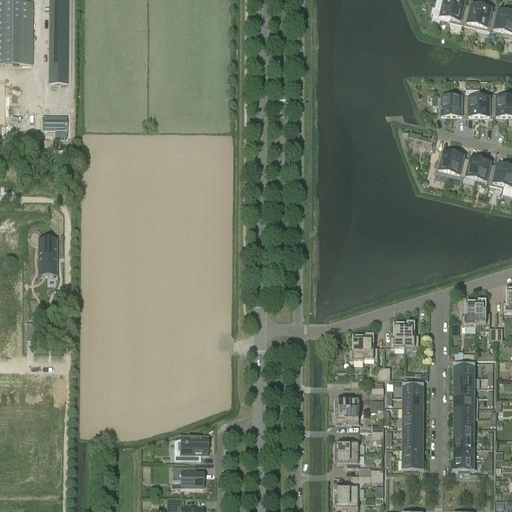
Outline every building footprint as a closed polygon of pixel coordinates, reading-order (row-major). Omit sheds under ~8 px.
[(0,0),(0,67),(31,67),(31,5),(8,5),(7,0),(0,0)] [(49,0),(49,86),(66,86),(67,0),(49,0)] [(432,10),(430,17),(433,18),(431,24),(440,26),(440,24),(449,26),(450,26),(455,3),(448,2),(445,1),(445,3),(441,2),(437,1),(435,11),(432,10)] [(455,3),(450,26),(463,29),(468,8),(464,7),(465,6),(455,3)] [(468,8),(463,29),(476,32),(482,10),(475,8),(472,7),(471,9),(468,8)] [(482,10),(476,32),(490,35),(491,32),(490,32),(495,15),(491,14),(492,12),(488,11),(482,10)] [(495,15),(490,32),(491,32),(504,36),(509,16),(502,14),(499,14),(498,15),(495,15)] [(504,36),(503,38),(503,39),(511,40),(511,16),(509,16),(504,36)] [(466,101),(465,119),(469,119),(473,119),(473,121),(479,121),(479,95),(479,92),(466,92),(466,101)] [(479,95),(479,121),(486,121),(486,119),(489,119),(493,119),(493,101),(488,101),(488,96),(479,95)] [(432,98),(432,109),(437,109),(437,119),(441,119),(441,121),(445,121),(452,121),(452,101),(438,101),(438,99),(432,98)] [(493,101),(493,119),(500,119),(500,121),(507,121),(507,101),(507,98),(493,98),(493,101)] [(452,101),(452,121),(458,121),(458,119),(465,119),(466,101),(452,101)] [(2,133),(13,132),(13,123),(2,123),(2,133)] [(435,165),(434,172),(436,172),(435,176),(449,179),(454,157),(448,155),(447,157),(440,155),(437,166),(435,165)] [(454,157),(449,179),(462,182),(463,180),(467,162),(460,160),(460,159),(454,157)] [(467,162),(463,180),(476,183),(481,163),(471,161),(470,163),(467,162)] [(476,183),(475,186),(489,189),(494,168),(490,167),(491,166),(481,163),(476,183)] [(494,168),(489,189),(502,192),(503,189),(508,170),(498,167),(497,169),(494,168)] [(511,170),(508,170),(503,189),(511,191),(511,170)] [(38,246),(38,283),(54,283),(54,246),(38,246)] [(502,305),(502,317),(511,316),(511,292),(509,292),(509,294),(506,294),(506,305),(502,305)] [(476,305),(476,329),(476,328),(490,328),(490,316),(486,316),(486,303),(478,303),(478,305),(476,305)] [(461,318),(461,329),(476,329),(476,305),(468,305),(468,307),(465,307),(465,318),(461,318)] [(0,336),(13,337),(13,313),(0,313),(0,336)] [(405,327),(404,350),(419,350),(419,338),(415,338),(415,325),(407,325),(407,327),(405,327)] [(390,340),(390,351),(404,351),(404,350),(405,327),(397,327),(397,329),(394,329),(394,340),(390,340)] [(363,340),(363,362),(378,362),(378,351),(374,351),(374,338),(366,338),(366,340),(363,340)] [(349,352),(349,364),(363,364),(363,362),(363,340),(356,340),(356,342),(353,342),(353,352),(349,352)] [(477,355),(477,363),(494,363),(494,355),(477,355)] [(455,370),(455,381),(474,381),(474,370),(470,370),(470,367),(458,367),(458,370),(455,370)] [(455,381),(455,391),(473,391),(474,381),(455,381)] [(403,390),(403,401),(423,401),(423,390),(413,390),(413,387),(407,387),(407,390),(403,390)] [(455,391),(455,401),(473,402),(473,391),(455,391)] [(335,405),(335,413),(346,413),(359,413),(359,399),(347,398),(347,402),(336,402),(336,405),(335,405)] [(403,401),(403,411),(423,411),(423,401),(403,401)] [(455,401),(455,412),(477,412),(477,402),(473,402),(455,401)] [(25,413),(25,433),(44,433),(44,428),(45,428),(52,428),(52,422),(54,422),(53,422),(53,415),(54,415),(54,414),(52,414),(52,404),(35,404),(35,415),(32,415),(32,413),(25,413)] [(16,407),(0,407),(0,425),(16,426),(16,407)] [(403,411),(403,421),(423,422),(423,411),(403,411)] [(455,412),(455,422),(473,422),(477,422),(477,412),(455,412)] [(335,413),(335,420),(336,420),(336,423),(347,423),(347,427),(359,427),(359,413),(346,413),(335,413)] [(403,421),(403,432),(422,432),(423,422),(403,421)] [(455,422),(454,432),(473,432),(473,422),(455,422)] [(403,432),(403,442),(422,442),(422,432),(403,432)] [(454,432),(454,442),(473,442),(473,432),(454,432)] [(178,444),(178,454),(180,455),(180,458),(181,458),(180,464),(195,464),(195,458),(206,458),(206,440),(197,440),(196,439),(190,439),(189,440),(181,440),(180,443),(178,444)] [(47,487),(48,444),(0,441),(0,453),(23,455),(22,496),(0,495),(0,511),(43,511),(44,496),(38,496),(38,487),(47,487)] [(334,449),(334,457),(359,457),(359,443),(347,442),(347,446),(336,446),(336,449),(334,449)] [(403,442),(403,452),(422,452),(422,442),(403,442)] [(454,442),(454,452),(473,452),(473,442),(454,442)] [(403,452),(403,462),(422,462),(422,452),(403,452)] [(454,452),(454,463),(473,463),(473,452),(454,452)] [(334,457),(334,464),(336,464),(336,467),(347,467),(347,471),(359,471),(359,457),(334,457)] [(403,462),(403,473),(406,473),(406,476),(413,476),(413,473),(422,473),(422,462),(403,462)] [(454,463),(454,473),(458,473),(458,476),(470,476),(470,473),(473,473),(473,463),(454,463)] [(484,463),(484,473),(488,473),(492,473),(492,463),(487,463),(484,463)] [(172,470),(172,483),(180,483),(180,492),(202,492),(202,491),(204,490),(204,485),(202,484),(202,478),(187,477),(187,470),(172,470)] [(334,493),(334,501),(348,501),(358,501),(358,499),(358,491),(360,491),(364,486),(370,486),(371,485),(383,485),(383,479),(371,479),(359,479),(358,479),(351,479),(351,486),(347,486),(347,490),(336,490),(336,493),(334,493)] [(334,501),(334,508),(336,508),(336,511),(347,511),(346,511),(358,511),(358,501),(348,501),(334,501)]
